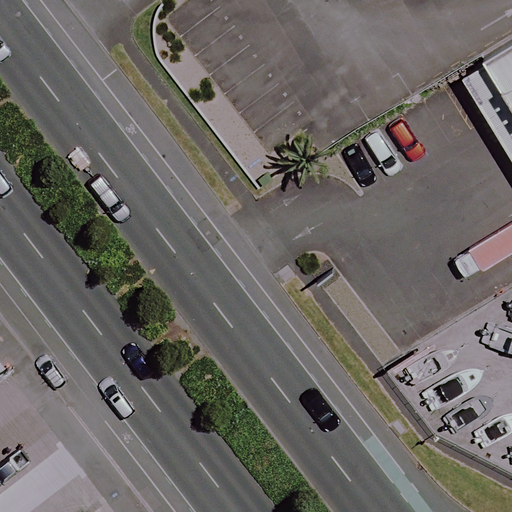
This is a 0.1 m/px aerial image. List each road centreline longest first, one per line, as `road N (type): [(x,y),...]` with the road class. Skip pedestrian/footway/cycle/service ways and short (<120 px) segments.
road 1 (secondary): [(0,20),(372,511)]
road 2 (secondary): [(236,511),(0,205)]
